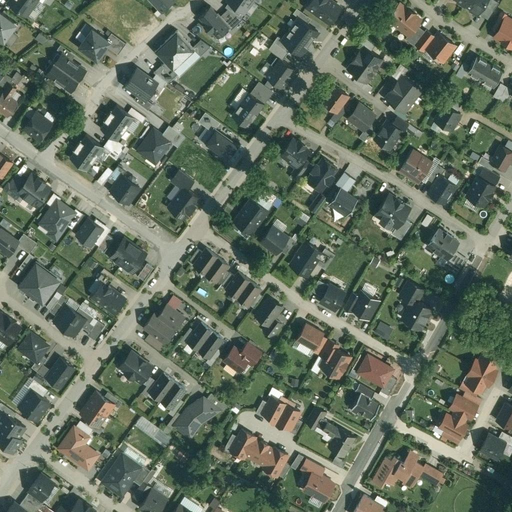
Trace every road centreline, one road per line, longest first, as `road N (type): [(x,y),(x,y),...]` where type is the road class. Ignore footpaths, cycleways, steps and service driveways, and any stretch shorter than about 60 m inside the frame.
road 1 (residential): [(417,367),(301,303),(200,226)]
road 2 (residential): [(281,117),(488,243)]
road 3 (residential): [(179,255),(38,158)]
road 4 (residential): [(497,392),(463,457),(390,417)]
road 5 (residential): [(417,367),(488,243)]
road 6 (residential): [(200,226),(281,117)]
road 7 (residential): [(355,479),(246,418)]
road 8 (residential): [(105,80),(172,14),(198,0)]
